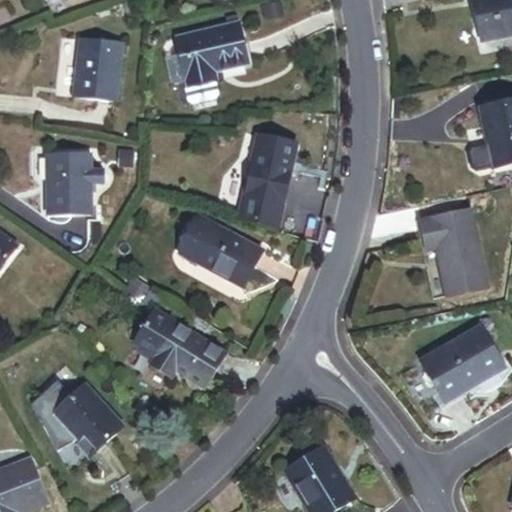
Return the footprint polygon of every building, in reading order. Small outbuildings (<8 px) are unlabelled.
[(283,7),(281,0),(266,0),(269,11),(283,7)] [(511,0),(475,0),(483,37),(511,30),(511,0)] [(220,90),(216,70),(249,62),(239,19),(236,20),(235,13),(224,15),(226,22),(176,33),(181,54),(165,57),(170,79),(186,75),(191,97),(195,100),(218,95),(220,90)] [(79,98),(117,103),(125,45),(86,40),(79,98)] [(511,96),(479,104),(486,134),(471,138),(468,144),(472,162),(478,165),(493,162),(493,163),(511,158),(511,96)] [(246,207),(281,218),(305,136),(269,125),(246,207)] [(49,210),(93,210),(92,153),(49,153),(49,210)] [(447,293),(486,285),(470,209),(421,219),(427,247),(437,245),(447,293)] [(263,244),(203,215),(185,253),(245,282),(263,244)] [(0,286),(25,249),(0,231),(0,286)] [(229,348),(166,311),(142,351),(160,362),(156,370),(178,383),(183,376),(205,389),(229,348)] [(470,390),(469,387),(508,364),(485,326),(425,362),(450,403),(470,390)] [(95,453),(126,424),(88,382),(56,411),(95,453)] [(288,467),(312,511),(330,511),(356,498),(346,479),(341,481),(337,473),(341,471),(327,445),(288,467)] [(25,511),(25,510),(52,498),(35,456),(0,470),(0,511),(25,511)] [(341,481),(346,479),(341,471),(337,473),(341,481)]
